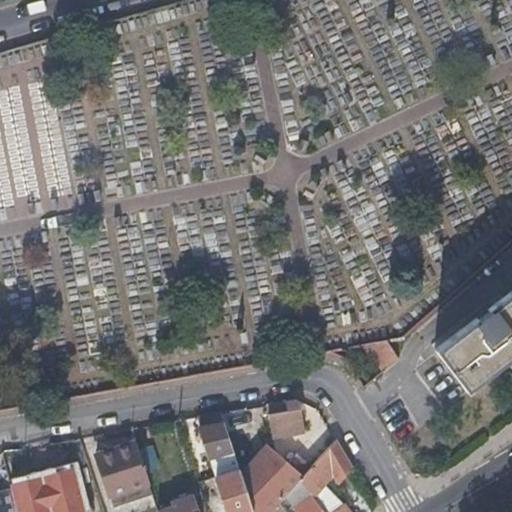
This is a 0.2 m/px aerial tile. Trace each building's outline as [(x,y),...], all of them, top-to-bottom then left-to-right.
[(0,220),(9,220),(15,209),(13,187),(34,199),(40,188),(59,187),(57,149),(43,142),(9,144),(5,153),(3,152),(0,152),(0,220)] [(511,288),(435,347),(466,389),(505,359),(511,354),(511,288)] [(343,358),(392,349),(387,340),(338,348),(343,358)] [(397,356),(392,349),(343,358),(360,385),(397,356)] [(265,403),(267,415),(270,435),(271,434),(303,429),(298,400),(294,398),(265,403)] [(215,476),(238,469),(218,411),(196,416),(198,425),(215,476)] [(311,465),(299,478),(312,497),(323,511),(330,511),(343,503),(323,482),(332,473),(337,480),(350,465),(334,439),(311,465)] [(145,483),(133,442),(95,454),(108,495),(145,483)] [(270,511),(278,503),(286,494),(299,478),(311,465),(296,452),(288,461),(274,449),(268,444),(266,445),(240,476),(251,511),(270,511)] [(83,511),(72,466),(7,482),(8,488),(14,511),(83,511)] [(251,511),(240,476),(238,469),(215,476),(226,511),(251,511)] [(293,504),(298,511),(323,511),(312,497),(299,478),(286,494),(278,503),(270,511),(284,511),(283,511),(293,504)] [(14,511),(8,488),(0,490),(0,511),(14,511)] [(157,511),(192,511),(191,509),(197,508),(192,493),(169,501),(170,505),(156,509),(157,511)] [(330,511),(349,511),(343,503),(330,511)]
